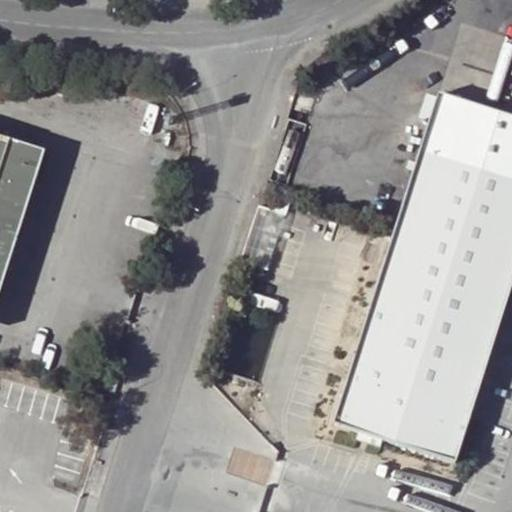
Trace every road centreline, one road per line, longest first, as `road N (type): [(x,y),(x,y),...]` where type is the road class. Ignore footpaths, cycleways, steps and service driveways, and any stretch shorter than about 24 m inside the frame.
road 1 (residential): [(118,511),(228,138),(201,31)]
road 2 (residential): [(0,20),(201,31)]
road 3 (residential): [(201,31),(297,19),(341,0)]
